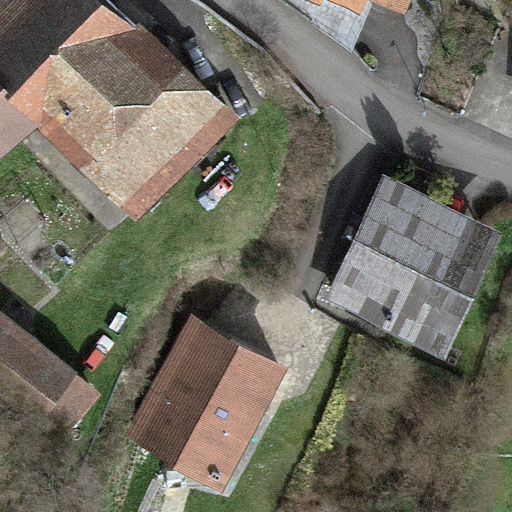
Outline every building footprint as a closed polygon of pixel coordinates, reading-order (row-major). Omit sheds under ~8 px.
[(247,111),(129,0),(0,0),(0,168),(49,117),(149,213),(247,111)] [(425,0),(386,0),(421,11),(425,0)] [(511,302),(511,211),(397,161),(342,287),(491,351),(511,302)] [(313,353),(205,300),(144,423),(252,476),(313,353)] [(131,381),(7,302),(0,311),(0,377),(94,437),(131,381)]
